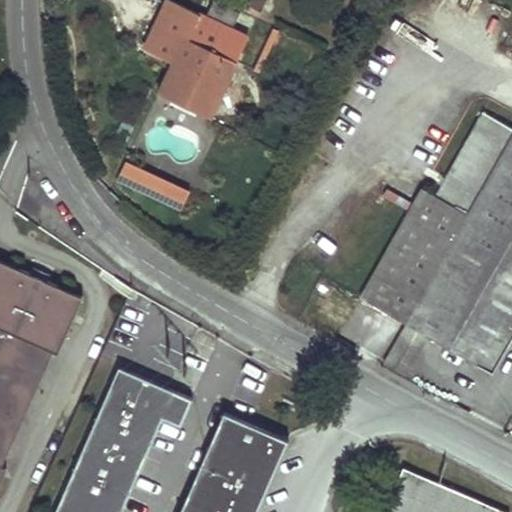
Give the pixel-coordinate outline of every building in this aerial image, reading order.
[(231,17),(211,7),(208,15),(198,10),(174,0),(167,0),(147,45),(176,58),(160,92),(211,116),(247,40),(246,40),(249,34),(228,25),(231,17)] [(244,0),(242,5),(260,12),(265,0),(244,0)] [(427,193),(369,302),(414,326),(393,366),(416,379),(438,338),(502,373),(511,353),(511,128),(486,114),(441,200),(427,193)] [(192,191),(128,161),(118,180),(182,211),(192,191)] [(84,295),(0,257),(0,482),(7,467),(0,464),(52,348),(59,351),(84,295)] [(120,367),(55,511),(121,511),(163,418),(182,425),(193,399),(120,367)] [(225,413),(180,511),(258,511),(290,441),(225,413)] [(509,511),(410,468),(395,500),(405,505),(402,511),(509,511)] [(402,511),(405,505),(395,500),(389,511),(402,511)]
